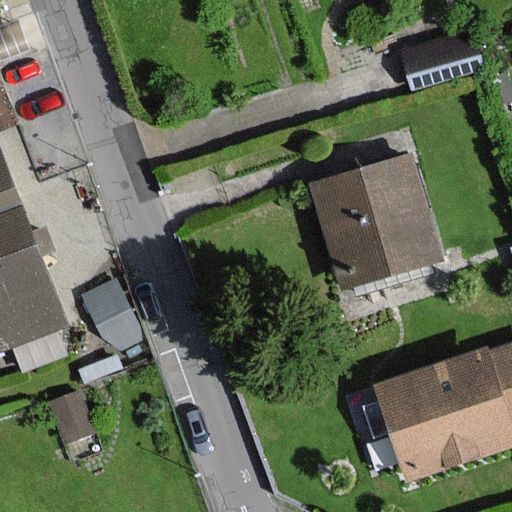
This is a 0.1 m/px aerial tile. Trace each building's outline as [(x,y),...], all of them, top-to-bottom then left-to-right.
[(0,119),(14,114),(0,78),(0,119)] [(0,150),(0,347),(15,342),(25,369),(65,353),(55,327),(68,322),(50,278),(38,247),(0,150)] [(318,184),(347,282),(439,255),(410,157),(318,184)] [(142,333),(115,283),(90,297),(116,346),(142,333)] [(511,346),(385,387),(413,474),(511,442),(511,346)] [(92,429),(78,394),(55,403),(69,438),(92,429)]
